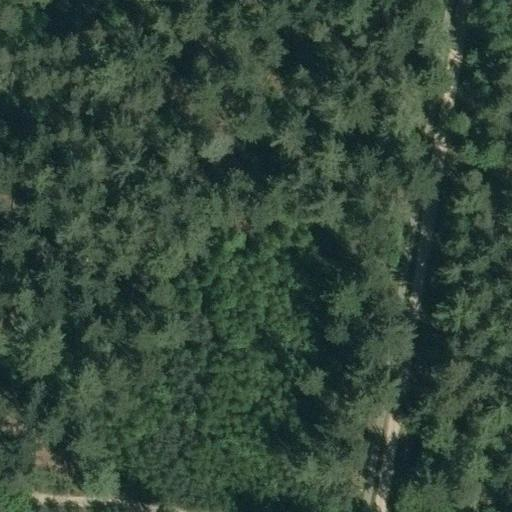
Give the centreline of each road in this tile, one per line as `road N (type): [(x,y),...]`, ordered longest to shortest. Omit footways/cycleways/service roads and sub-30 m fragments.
road 1 (track): [(459,0),(379,511)]
road 2 (track): [(0,495),(150,511)]
